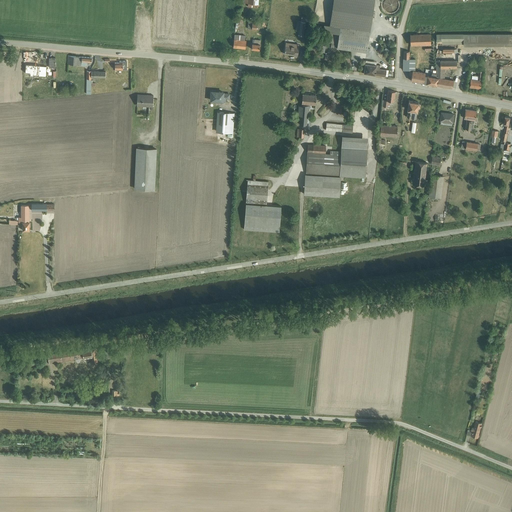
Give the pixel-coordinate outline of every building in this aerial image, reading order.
[(333,0),(330,25),(340,27),(370,31),(374,0),(333,0)] [(256,23),(252,22),(252,21),(248,20),(247,29),(256,30),(256,27),(260,28),(260,22),(256,22),(256,23)] [(370,31),(340,27),(330,25),(324,25),(323,31),(339,33),(337,48),(367,52),(370,31)] [(511,33),(436,34),(436,41),(442,41),(442,43),(464,43),(464,46),(511,45),(511,33)] [(430,34),(410,34),(410,45),(431,45),(430,34)] [(234,35),(234,39),(233,47),(245,48),(246,40),(245,40),(245,36),(234,35)] [(260,40),(253,39),(252,43),(251,49),(259,50),(260,40)] [(285,45),(284,53),(297,55),(299,45),(294,44),(294,46),(285,45)] [(410,51),(403,51),(403,70),(413,70),(414,70),(416,59),(410,58),(410,51)] [(87,66),(87,62),(91,62),(91,58),(67,56),(67,64),(87,66)] [(42,61),(30,60),(29,70),(42,70),(42,61)] [(438,77),(437,85),(452,88),(454,80),(445,78),(445,75),(446,75),(446,74),(445,74),(445,68),(457,68),(457,60),(440,60),(436,61),(436,73),(436,77),(438,77)] [(115,62),(115,69),(127,69),(127,61),(119,61),(119,62),(115,62)] [(376,64),(365,63),(364,73),(385,76),(386,69),(380,68),(380,65),(377,65),(376,64)] [(423,82),(425,75),(425,73),(413,70),(412,71),(409,71),(409,75),(412,75),(411,80),(413,80),(423,82)] [(471,78),(469,87),(480,88),(483,71),(479,70),(478,75),(474,75),(474,79),(471,78)] [(427,75),(426,83),(437,85),(438,77),(436,77),(436,73),(432,72),(431,76),(427,75)] [(211,90),(210,100),(223,101),(223,98),(229,98),(229,94),(223,93),(223,92),(218,92),(216,92),(216,90),(211,90)] [(383,99),(382,106),(387,107),(387,105),(390,105),(390,101),(394,101),(395,91),(388,90),(386,100),(383,99)] [(137,94),(137,106),(153,107),(153,95),(137,94)] [(299,106),(298,115),(300,116),(300,125),(307,125),(308,108),(310,108),(311,104),(315,105),(316,95),(303,94),(302,103),(306,104),(306,106),(301,106),(299,106)] [(408,110),(407,117),(416,118),(418,109),(420,109),(420,105),(418,105),(419,102),(409,100),(407,109),(408,110)] [(465,109),(464,118),(466,118),(466,120),(467,120),(465,131),(470,131),(472,121),(472,119),(475,120),(476,110),(465,109)] [(211,110),(211,118),(231,119),(231,110),(211,110)] [(440,121),(440,124),(452,125),(452,123),(454,114),(442,112),(440,121)] [(505,144),(506,142),(511,117),(505,116),(504,124),(506,124),(504,132),(503,132),(502,140),(503,140),(503,143),(505,144)] [(327,123),(326,130),(352,133),(353,125),(327,123)] [(381,124),(380,135),(396,137),(397,126),(381,124)] [(308,144),(306,172),(340,174),(340,176),(365,177),(368,137),(342,135),(341,151),(330,150),(330,153),(325,153),(326,145),(308,144)] [(467,142),(465,148),(476,150),(479,150),(481,144),(478,144),(478,143),(467,141),(467,142)] [(504,150),(503,155),(502,160),(507,161),(509,151),(511,143),(506,142),(505,144),(504,150)] [(136,147),(134,189),(155,190),(157,148),(136,147)] [(431,162),(431,164),(439,165),(441,157),(432,155),(431,162)] [(431,164),(431,162),(415,161),(412,184),(420,185),(420,189),(424,189),(426,172),(430,173),(431,164)] [(305,174),(304,194),(339,196),(341,176),(305,174)] [(431,174),(429,195),(440,196),(443,175),(431,174)] [(248,180),(246,203),(266,205),(268,181),(248,180)] [(281,206),(246,203),(244,229),(279,232),(281,206)] [(21,217),(18,217),(18,222),(22,222),(22,230),(29,230),(29,226),(30,226),(30,222),(29,222),(29,221),(29,205),(21,205),(21,217)] [(95,347),(48,355),(49,363),(65,361),(65,360),(81,358),(83,358),(84,359),(91,358),(92,362),(98,361),(95,347)] [(473,431),(472,436),(478,438),(481,426),(482,426),(482,425),(482,423),(476,421),(474,428),(472,427),(471,430),(471,431),(473,431)]
